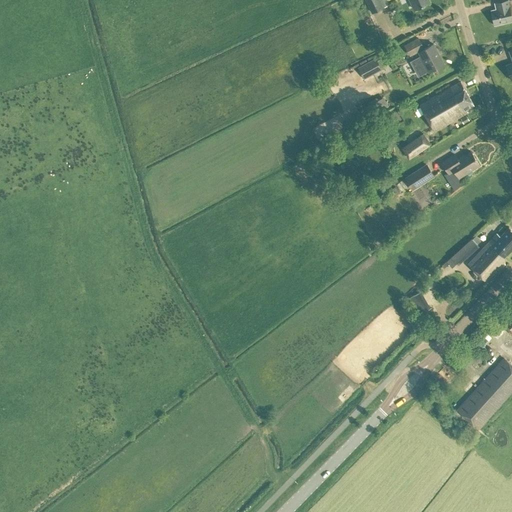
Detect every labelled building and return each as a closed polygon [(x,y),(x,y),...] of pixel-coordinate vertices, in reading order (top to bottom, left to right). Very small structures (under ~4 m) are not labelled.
[(350,0),(344,3),(347,9),(358,3),(356,0),(350,0)] [(365,0),(372,13),(390,5),(387,0),(365,0)] [(409,0),(414,9),(430,2),(428,0),(409,0)] [(511,0),(508,0),(495,3),(496,9),(491,10),(494,25),(511,20),(511,17),(511,14),(511,13),(511,0)] [(418,51),(420,56),(412,60),(420,75),(429,71),(429,72),(444,64),(433,44),(424,49),(418,38),(405,45),(410,55),(418,51)] [(381,70),(375,58),(358,67),(364,79),(381,70)] [(474,106),(461,81),(420,105),(434,131),(468,112),(466,110),(474,106)] [(375,111),(389,103),(384,95),(370,102),(375,111)] [(378,129),(374,122),(365,127),(369,134),(378,129)] [(423,133),(402,148),(409,158),(430,144),(423,133)] [(461,179),(459,177),(479,165),(471,151),(458,159),(454,154),(442,162),(448,173),(445,175),(451,185),(461,179)] [(406,178),(412,189),(433,175),(427,165),(406,178)] [(511,247),(511,229),(509,226),(500,236),(497,233),(468,263),(487,282),(505,263),(504,257),(511,247)] [(477,244),(472,238),(447,261),(452,267),(477,244)] [(482,243),(468,259),(470,261),(484,245),(482,243)] [(419,292),(409,297),(413,303),(422,298),(419,292)] [(511,300),(497,317),(511,331),(511,300)] [(511,365),(504,358),(457,409),(478,428),(511,391),(511,365)]
